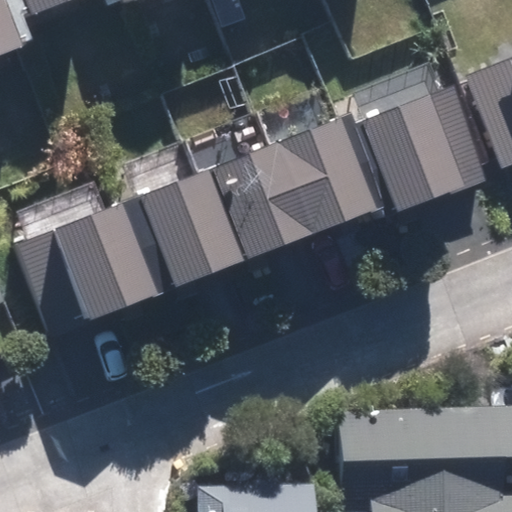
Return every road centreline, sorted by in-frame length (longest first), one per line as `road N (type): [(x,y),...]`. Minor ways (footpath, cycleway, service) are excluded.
road 1 (residential): [(511,284),(141,423)]
road 2 (residential): [(141,423),(0,477)]
